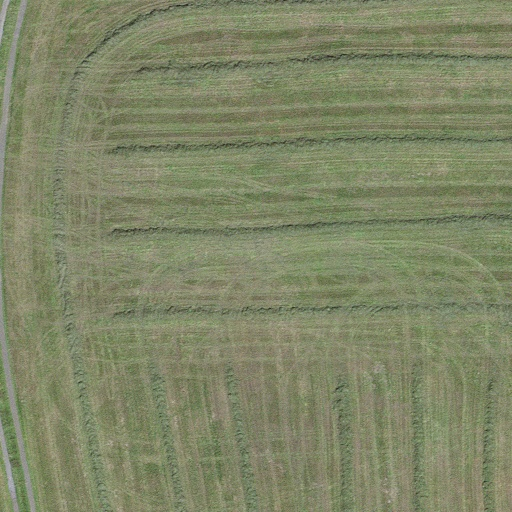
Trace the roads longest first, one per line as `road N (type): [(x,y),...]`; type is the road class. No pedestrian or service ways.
road 1 (track): [(27,511),(0,342)]
road 2 (track): [(0,128),(21,0)]
